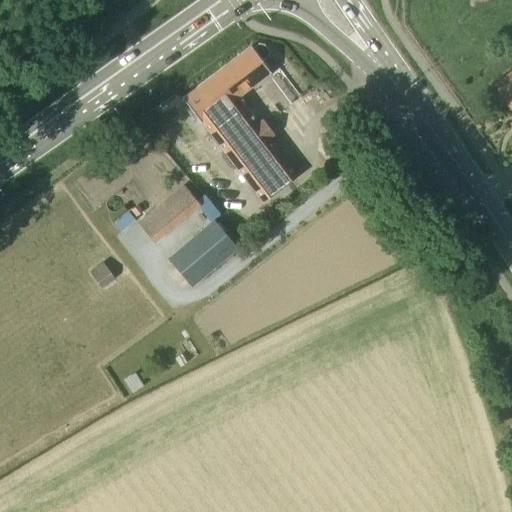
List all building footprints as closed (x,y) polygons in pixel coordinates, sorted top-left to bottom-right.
[(263,118),(257,123),(237,96),(271,71),(260,57),(267,51),(263,46),(259,45),(254,49),(252,46),(183,98),(262,202),(299,174),(270,137),(275,133),(263,118)] [(511,83),(501,92),(511,107),(511,83)] [(155,242),(200,204),(183,184),(138,222),(155,242)] [(131,210),(136,216),(143,210),(138,204),(131,210)] [(238,247),(214,219),(169,257),(192,286),(238,247)]
